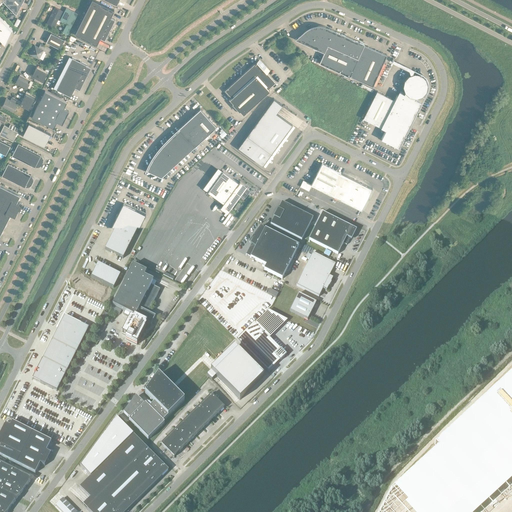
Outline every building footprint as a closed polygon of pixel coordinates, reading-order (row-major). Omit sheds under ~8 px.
[(2,0),(16,14),(23,0),(2,0)] [(94,0),(91,0),(75,33),(96,44),(100,37),(104,39),(115,19),(110,17),(114,10),(94,0)] [(56,18),(58,19),(62,11),(55,7),(47,23),(52,26),(56,18)] [(66,7),(59,20),(67,24),(62,32),(67,34),(77,13),(66,7)] [(0,17),(0,39),(5,44),(12,30),(0,17)] [(298,36),(304,42),(324,52),(319,63),(349,76),(350,76),(373,86),(387,54),(364,44),(364,43),(327,27),(325,26),(323,25),(320,25),(318,25),(315,25),(313,26),(311,26),(309,27),(306,28),(305,30),(298,36)] [(46,41),(60,48),(64,39),(51,32),(51,33),(46,41)] [(43,50),(49,53),(51,49),(41,44),(40,47),(38,47),(35,45),(30,54),(39,58),(43,50)] [(72,57),(56,88),(70,96),(75,87),(79,89),(91,67),(86,65),(86,64),(72,57)] [(256,61),(225,90),(231,97),(230,99),(229,98),(243,114),(270,90),(270,89),(269,90),(268,89),(275,82),(266,72),(266,71),(265,69),(264,70),(256,61)] [(36,66),(32,75),(43,81),(48,72),(36,66)] [(377,91),(363,118),(386,129),(381,138),(397,146),(407,127),(408,128),(411,121),(410,120),(418,106),(417,105),(419,101),(415,99),(416,97),(422,95),(426,90),(428,84),(426,78),(421,73),(415,72),(409,74),(404,79),(403,85),(405,91),(404,93),(400,91),(398,95),(397,95),(394,100),(377,91)] [(16,82),(27,87),(30,80),(20,74),(16,82)] [(45,90),(38,103),(65,117),(69,111),(63,108),(67,101),(45,90)] [(20,104),(29,109),(34,98),(25,93),(20,104)] [(17,103),(16,103),(17,100),(12,97),(11,100),(10,100),(6,98),(2,106),(13,111),(17,103)] [(282,104),(274,98),(247,135),(246,135),(247,135),(238,147),(262,165),(271,153),(272,153),(271,153),(292,124),(276,112),(282,104)] [(65,117),(38,103),(32,116),(53,127),(57,121),(62,124),(65,117)] [(150,163),(147,170),(161,177),(216,126),(200,109),(200,108),(178,129),(179,129),(171,137),(170,136),(168,139),(161,148),(154,156),(150,163)] [(22,135),(44,146),(51,134),(29,122),(22,135)] [(0,131),(0,133),(13,140),(17,131),(16,131),(14,130),(4,124),(0,131)] [(0,151),(5,155),(10,145),(0,140),(0,151)] [(40,155),(41,154),(18,143),(11,156),(34,167),(35,166),(36,167),(38,167),(39,166),(41,165),(41,164),(42,162),(43,161),(43,159),(42,157),(41,156),(40,155)] [(4,170),(1,176),(5,177),(9,179),(13,181),(17,183),(20,185),(24,187),(25,186),(26,187),(28,187),(29,186),(31,185),(31,184),(32,182),(33,181),(33,179),(32,177),(31,176),(30,175),(31,174),(28,173),(25,172),(22,170),(19,169),(16,167),(13,166),(11,164),(8,163),(4,170)] [(311,184),(361,210),(372,188),(322,163),(311,184)] [(223,171),(208,191),(223,202),(220,207),(227,212),(241,194),(245,198),(250,191),(246,187),(247,186),(240,180),(238,182),(223,171)] [(14,217),(21,205),(16,202),(20,195),(0,185),(0,234),(10,215),(14,217)] [(111,228),(115,230),(105,250),(123,259),(146,214),(123,203),(111,228)] [(271,226),(302,241),(313,219),(282,203),(271,226)] [(323,213),(309,240),(338,255),(343,244),(346,246),(349,242),(348,241),(349,239),(350,240),(356,231),(347,227),(348,226),(323,213)] [(251,245),(246,256),(266,266),(264,270),(282,280),(299,247),(265,229),(265,230),(261,227),(253,237),(254,238),(250,244),(251,245)] [(296,286),(319,297),(323,289),(327,291),(329,287),(329,288),(332,283),(331,283),(333,279),(329,277),(335,265),(313,254),(296,286)] [(98,264),(91,277),(114,289),(120,275),(98,264)] [(179,270),(167,264),(161,275),(174,281),(179,270)] [(133,266),(113,306),(124,312),(125,312),(123,315),(130,318),(122,334),(127,337),(126,340),(137,345),(147,326),(146,326),(147,323),(151,325),(155,317),(148,314),(160,290),(151,286),(153,282),(144,277),(147,273),(133,266)] [(307,321),(316,303),(298,294),(290,312),(307,321)] [(254,323),(237,340),(269,373),(280,361),(286,355),(280,349),(270,339),(281,328),(266,313),(255,324),(254,323)] [(64,316),(32,379),(57,392),(89,329),(64,316)] [(235,348),(207,376),(212,382),(217,377),(240,401),(264,377),(235,348)] [(391,491),(379,511),(511,511),(511,372),(434,444),(437,448),(391,491)] [(154,404),(149,409),(163,423),(184,401),(159,375),(145,394),(154,404)] [(161,444),(161,445),(167,450),(174,458),(174,457),(181,451),(188,443),(195,436),(203,429),(210,422),(217,415),(224,408),(217,401),(211,395),(204,402),(197,409),(190,416),(183,424),(176,431),(168,438),(161,445),(161,444)] [(163,423),(149,409),(145,405),(144,406),(143,404),(136,398),(131,404),(132,405),(129,408),(129,407),(124,414),(128,419),(129,418),(130,420),(129,421),(148,440),(164,424),(163,423)] [(90,478),(80,488),(94,502),(87,509),(89,511),(125,511),(136,502),(136,503),(169,471),(133,435),(116,418),(80,467),(90,478)] [(0,456),(35,474),(40,464),(45,467),(51,454),(47,452),(52,442),(12,422),(10,427),(6,424),(0,435),(0,456)] [(0,511),(7,511),(9,509),(10,509),(10,508),(12,505),(13,505),(16,502),(14,501),(16,498),(17,499),(18,499),(17,498),(18,496),(19,497),(22,493),(24,489),(25,490),(25,489),(26,485),(27,486),(30,482),(29,482),(31,479),(0,463),(0,511)]
